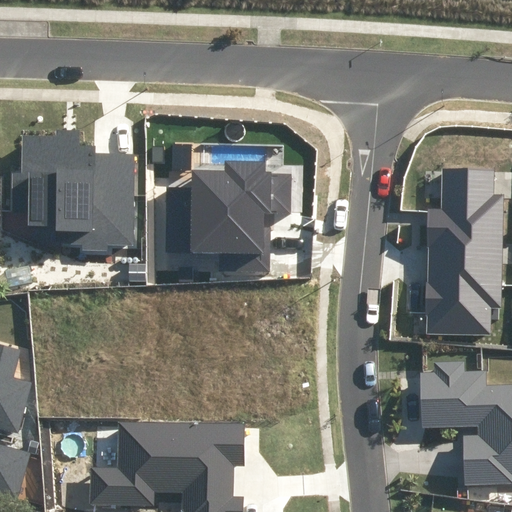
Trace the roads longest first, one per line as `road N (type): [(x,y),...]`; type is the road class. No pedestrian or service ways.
road 1 (residential): [(366,511),(355,329),(378,72)]
road 2 (residential): [(0,51),(378,72)]
road 3 (residential): [(378,72),(511,81)]
